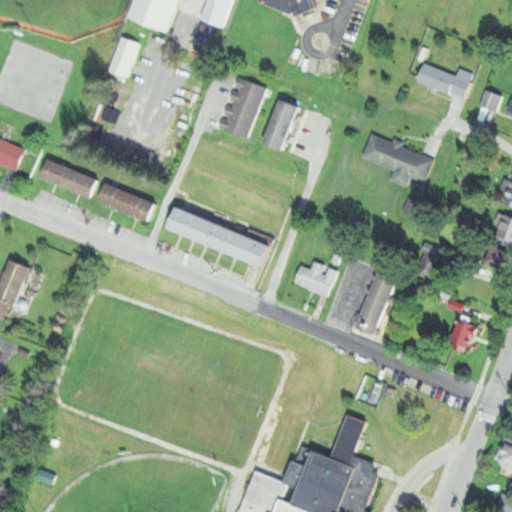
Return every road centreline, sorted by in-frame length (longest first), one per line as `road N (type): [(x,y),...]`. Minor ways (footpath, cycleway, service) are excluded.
road 1 (residential): [(490,402),(0,200)]
road 2 (residential): [(145,258),(221,83)]
road 3 (residential): [(444,511),(511,344)]
